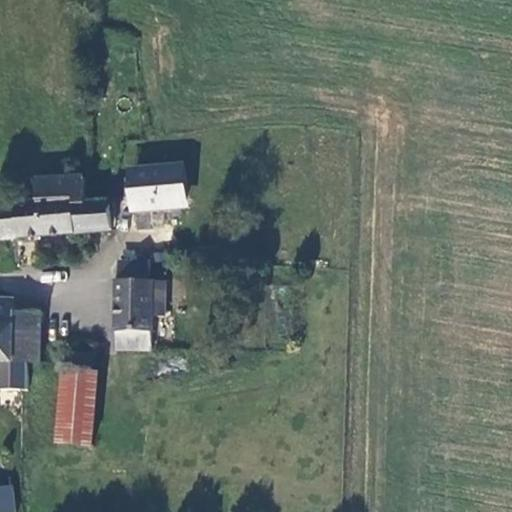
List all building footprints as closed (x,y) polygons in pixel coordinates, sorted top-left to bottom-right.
[(182,171),(178,171),(136,173),(137,209),(151,209),(152,231),(182,228),(182,171)] [(17,205),(18,235),(113,227),(111,198),(87,200),(86,176),(39,179),(40,204),(17,205)] [(0,236),(18,235),(17,205),(0,206),(0,236)] [(125,277),(153,277),(152,262),(124,262),(125,277)] [(155,313),(166,313),(167,277),(153,277),(125,277),(122,277),(121,348),(154,349),(155,313)] [(0,297),(0,359),(3,360),(1,404),(19,405),(20,391),(27,390),(28,363),(28,359),(17,359),(17,310),(18,297),(0,297)] [(28,359),(28,363),(42,363),(42,310),(17,310),(17,359),(28,359)] [(65,371),(61,445),(98,448),(103,373),(65,371)] [(0,511),(10,511),(9,490),(0,490),(0,511)]
